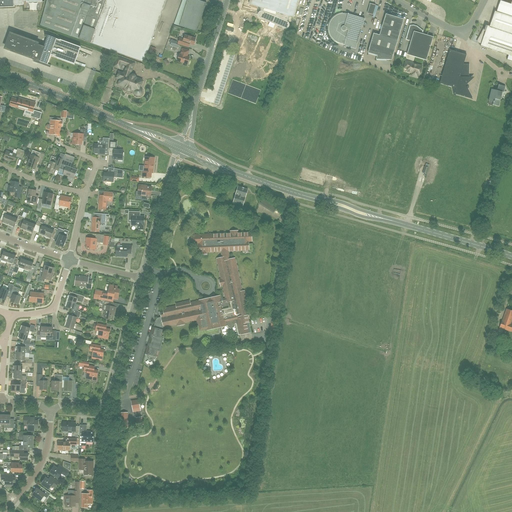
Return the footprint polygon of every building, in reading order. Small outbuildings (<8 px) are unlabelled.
[(144,62),(162,12),(166,0),(46,0),(40,25),(144,62)] [(197,31),(203,12),(206,3),(197,0),(187,0),(179,26),(197,31)] [(294,18),(295,12),(299,0),(250,0),(249,4),(259,7),(260,11),(260,12),(259,12),(259,13),(258,13),(258,14),(258,15),(258,16),(258,17),(259,18),(260,18),(270,23),(270,24),(270,25),(271,25),(272,25),(273,25),(274,24),(284,29),(285,29),(286,29),(287,29),(287,28),(288,28),(289,27),(289,26),(289,25),(289,24),(288,23),(288,22),(287,22),(289,16),(294,18)] [(511,61),(511,0),(511,4),(500,0),(496,12),(494,11),(489,27),(487,26),(480,46),(508,56),(507,60),(511,61)] [(373,15),(374,12),(376,5),(370,4),(367,13),(373,15)] [(355,49),(357,43),(364,19),(348,14),(345,14),(342,14),(342,13),(339,14),(336,15),(334,17),(332,18),(332,19),(330,21),(329,24),(328,27),(328,30),(329,33),(330,36),(332,39),(334,41),(336,42),(339,44),(344,45),(344,46),(355,49)] [(373,33),(369,48),(368,53),(377,56),(376,60),(392,60),(393,55),(404,19),(386,14),(379,35),(373,33)] [(419,44),(422,34),(423,31),(419,30),(419,29),(416,27),(413,26),(410,26),(406,40),(411,41),(419,44)] [(45,37),(47,38),(43,48),(39,46),(38,47),(37,46),(38,44),(11,34),(5,49),(32,58),(32,59),(34,59),(33,62),(38,64),(39,61),(47,64),(51,55),(54,56),(54,57),(75,64),(81,47),(60,40),(56,39),(57,39),(48,35),(48,36),(46,35),(45,35),(44,36),(45,37)] [(419,44),(411,41),(407,55),(426,60),(433,37),(422,34),(419,44)] [(189,47),(190,44),(193,45),(194,44),(195,42),(194,41),(195,38),(185,35),(184,40),(180,38),(178,44),(189,47)] [(187,57),(189,51),(182,49),(180,55),(179,54),(177,61),(187,64),(189,57),(187,57)] [(468,94),(469,94),(464,84),(466,83),(469,83),(469,64),(463,64),(466,55),(450,50),(440,84),(452,87),(454,93),(466,97),(467,96),(467,95),(468,95),(468,94)] [(134,63),(116,57),(113,67),(121,70),(123,64),(127,65),(124,73),(119,71),(116,78),(119,79),(117,84),(126,87),(126,88),(126,89),(126,90),(127,91),(128,91),(128,92),(129,92),(130,92),(130,91),(131,91),(131,90),(132,90),(132,89),(135,90),(135,91),(135,92),(135,93),(135,94),(136,94),(137,95),(138,95),(139,95),(140,95),(140,94),(141,94),(141,93),(141,92),(141,91),(141,90),(140,89),(139,88),(141,85),(142,84),(142,82),(142,81),(142,80),(136,78),(136,77),(136,76),(136,75),(135,74),(134,74),(133,74),(132,74),(131,74),(130,75),(134,63)] [(407,72),(411,73),(410,75),(417,77),(418,75),(419,75),(421,67),(406,62),(404,69),(407,70),(407,72)] [(492,89),(489,101),(493,102),(492,105),(498,106),(502,92),(503,92),(505,86),(498,85),(497,91),(492,89)] [(33,110),(35,103),(19,98),(18,99),(12,97),(9,105),(24,110),(32,112),(31,115),(33,115),(33,117),(36,118),(40,119),(42,113),(38,112),(33,110)] [(61,121),(57,121),(57,118),(50,118),(50,123),(50,125),(48,125),(46,126),(46,128),(47,129),(50,130),(49,134),(56,135),(55,136),(58,137),(59,137),(60,126),(62,127),(62,122),(61,121)] [(73,137),(72,144),(81,145),(81,141),(81,138),(84,138),(87,138),(87,129),(88,127),(88,126),(85,126),(85,127),(85,129),(84,129),(80,129),(80,134),(73,134),(73,137)] [(104,155),(105,151),(105,148),(106,148),(108,148),(109,139),(103,138),(103,142),(102,145),(99,145),(94,144),(94,153),(98,153),(101,154),(101,155),(104,155)] [(111,150),(113,150),(113,156),(113,159),(122,160),(123,156),(123,153),(123,151),(116,150),(117,142),(113,141),(110,141),(109,150),(111,150)] [(25,151),(22,150),(17,148),(15,154),(7,151),(3,159),(14,163),(17,156),(19,157),(19,158),(20,159),(22,159),(25,151)] [(36,157),(34,156),(31,155),(27,166),(35,169),(37,164),(38,159),(41,160),(42,161),(45,155),(41,153),(38,152),(36,157)] [(60,168),(63,160),(56,157),(53,162),(50,161),(46,171),(53,174),(55,170),(57,170),(58,171),(60,168)] [(142,176),(149,177),(151,177),(152,173),(153,173),(154,158),(145,157),(144,172),(143,172),(142,176)] [(63,160),(60,168),(58,171),(57,174),(63,176),(64,175),(68,176),(73,178),(76,170),(73,169),(71,168),(72,164),(63,160)] [(123,170),(121,170),(113,168),(113,170),(113,173),(109,172),(109,173),(104,173),(103,181),(113,182),(113,177),(122,178),(123,170)] [(8,185),(8,184),(7,184),(5,183),(4,190),(6,191),(7,190),(10,190),(10,191),(16,192),(15,197),(19,198),(21,189),(19,189),(18,189),(18,186),(19,183),(11,181),(11,185),(8,185)] [(139,185),(138,195),(150,196),(151,194),(151,187),(144,186),(144,185),(139,185)] [(248,190),(238,187),(233,203),(242,206),(248,190)] [(33,204),(36,204),(38,197),(36,196),(35,196),(36,191),(29,190),(27,200),(30,201),(30,204),(33,204)] [(99,195),(99,200),(98,200),(98,204),(99,204),(98,209),(105,210),(106,201),(112,201),(113,192),(104,191),(104,193),(103,195),(99,195)] [(41,203),(51,205),(53,194),(44,192),(43,200),(41,199),(39,199),(37,208),(40,209),(41,203)] [(60,205),(70,207),(72,198),(61,196),(61,198),(59,198),(57,197),(54,209),(59,210),(60,205)] [(0,202),(2,203),(2,204),(6,206),(8,200),(0,197),(0,202)] [(8,225),(12,217),(6,214),(7,212),(4,211),(2,214),(4,215),(5,216),(2,223),(8,225)] [(131,225),(137,226),(138,226),(138,230),(143,230),(143,226),(144,216),(140,216),(138,216),(138,214),(138,212),(128,211),(128,214),(128,218),(132,218),(131,222),(131,225)] [(106,214),(92,213),(92,215),(91,222),(92,222),(91,231),(98,232),(99,223),(105,223),(106,217),(109,217),(109,215),(106,214)] [(18,219),(12,217),(8,225),(14,228),(18,219)] [(26,231),(30,222),(24,220),(25,218),(22,217),(20,220),(19,225),(20,225),(21,226),(20,229),(26,231)] [(36,225),(30,222),(26,231),(32,233),(33,231),(36,225),(37,225),(39,226),(40,222),(37,221),(36,225)] [(39,234),(45,237),(48,228),(45,227),(42,226),(43,224),(40,222),(39,226),(40,227),(41,227),(39,233),(39,234)] [(56,233),(58,229),(55,228),(54,230),(48,228),(45,237),(51,239),(53,232),(55,233),(56,233)] [(58,229),(56,233),(55,235),(58,236),(59,236),(58,241),(56,244),(63,247),(67,238),(67,237),(68,235),(63,233),(64,230),(58,228),(58,229)] [(146,354),(147,354),(147,355),(147,357),(148,359),(150,360),(151,360),(152,360),(153,360),(154,359),(156,358),(156,357),(157,357),(158,357),(162,341),(164,333),(165,331),(164,330),(164,329),(164,327),(177,324),(177,326),(184,324),(184,322),(197,319),(199,331),(201,331),(206,330),(207,330),(207,331),(208,332),(208,333),(209,333),(210,334),(211,334),(212,333),(213,333),(214,333),(215,332),(215,331),(216,330),(216,328),(223,326),(226,326),(226,325),(227,325),(228,326),(228,327),(229,327),(230,328),(231,328),(232,328),(233,327),(234,326),(234,325),(234,323),(236,323),(238,335),(251,332),(247,316),(245,305),(247,305),(244,291),(242,292),(234,258),(230,259),(228,251),(249,250),(248,241),(252,241),(251,232),(237,233),(237,231),(230,231),(230,233),(195,235),(194,235),(193,236),(192,237),(191,238),(191,240),(191,241),(192,242),(193,243),(194,243),(195,244),(197,244),(198,252),(221,251),(222,258),(217,259),(221,279),(219,279),(220,283),(221,286),(223,286),(226,299),(220,300),(220,296),(190,303),(189,301),(176,304),(176,306),(163,309),(164,312),(160,313),(161,317),(159,318),(157,318),(157,319),(156,319),(155,320),(155,322),(153,328),(146,354)] [(86,238),(85,244),(87,244),(86,248),(96,249),(96,242),(103,243),(104,235),(96,235),(96,237),(95,239),(86,238)] [(117,244),(116,256),(127,256),(127,253),(129,253),(131,254),(131,246),(127,246),(127,245),(117,244)] [(0,257),(0,261),(0,260),(7,262),(10,253),(4,251),(1,258),(0,257)] [(12,277),(13,272),(16,264),(13,263),(15,257),(16,256),(10,253),(7,262),(12,264),(11,266),(10,268),(7,276),(12,277)] [(24,269),(27,260),(21,258),(19,265),(17,265),(16,264),(13,272),(16,273),(17,269),(18,270),(19,268),(24,269)] [(26,279),(31,280),(34,271),(32,270),(31,270),(33,263),(27,260),(24,269),(29,271),(26,279)] [(43,272),(53,274),(53,273),(54,268),(45,266),(44,269),(40,268),(40,271),(43,272)] [(53,274),(43,272),(42,276),(40,276),(38,275),(36,281),(38,282),(44,284),(45,281),(45,279),(51,281),(53,274)] [(76,277),(75,285),(86,287),(86,288),(91,288),(92,281),(90,281),(88,281),(88,277),(80,276),(80,277),(76,277)] [(10,290),(12,291),(14,286),(14,285),(9,283),(6,290),(2,288),(0,293),(0,298),(5,300),(7,296),(9,290),(10,290)] [(30,301),(37,302),(37,293),(33,293),(34,289),(31,288),(31,284),(29,284),(25,294),(27,294),(30,294),(30,301)] [(105,301),(102,300),(102,299),(110,301),(110,299),(110,298),(117,299),(119,290),(116,289),(117,286),(110,285),(108,294),(103,293),(104,292),(95,290),(94,299),(101,300),(105,301)] [(14,286),(12,291),(11,294),(12,294),(13,295),(11,302),(18,304),(20,297),(17,296),(20,289),(14,286)] [(37,293),(37,302),(43,303),(44,295),(47,296),(47,292),(47,290),(42,289),(41,294),(37,293)] [(82,303),(84,296),(76,294),(75,295),(75,297),(69,295),(67,301),(76,304),(77,301),(82,303)] [(74,310),(76,304),(67,301),(65,307),(74,310)] [(113,303),(105,301),(103,310),(105,310),(104,318),(112,319),(114,312),(115,312),(116,307),(112,307),(113,305),(113,303)] [(511,317),(511,311),(506,309),(503,318),(505,318),(503,321),(501,321),(499,327),(511,331),(511,328),(511,324),(510,323),(511,317)] [(79,318),(80,315),(76,314),(75,317),(68,314),(66,321),(75,323),(77,318),(79,318)] [(73,329),(75,323),(66,321),(64,327),(71,329),(71,331),(70,332),(74,333),(74,334),(81,336),(82,333),(75,331),(75,330),(73,329)] [(106,327),(107,325),(97,323),(96,330),(99,331),(98,337),(108,339),(110,329),(106,328),(106,327)] [(21,325),(20,332),(29,335),(30,331),(33,332),(34,329),(35,326),(31,325),(30,328),(21,325)] [(46,337),(47,327),(41,327),(41,331),(39,331),(38,331),(38,339),(41,339),(41,337),(46,337)] [(47,327),(46,337),(46,340),(51,340),(56,340),(56,330),(52,330),(52,327),(47,327)] [(28,338),(29,335),(20,332),(18,338),(24,340),(30,342),(31,339),(28,338)] [(91,344),(91,345),(90,351),(93,351),(91,358),(102,360),(104,350),(100,349),(100,347),(100,346),(91,344)] [(25,357),(25,353),(16,353),(16,359),(26,360),(26,362),(26,363),(32,364),(32,359),(29,359),(29,357),(25,357)] [(94,366),(89,365),(89,363),(80,361),(79,366),(84,367),(84,371),(87,372),(86,379),(96,380),(97,370),(94,370),(94,368),(94,366)] [(32,367),(32,364),(26,363),(26,364),(26,366),(13,365),(13,372),(22,372),(22,369),(26,369),(26,367),(32,367)] [(65,390),(71,391),(72,382),(75,382),(74,374),(69,374),(69,381),(65,380),(65,390)] [(50,385),(50,377),(45,377),(45,381),(42,381),(42,377),(42,375),(37,375),(37,382),(37,384),(40,384),(40,386),(40,390),(47,390),(47,385),(50,385)] [(62,382),(62,378),(62,375),(55,375),(54,385),(52,385),(52,390),(59,391),(59,382),(62,382)] [(19,383),(19,385),(12,384),(12,391),(20,392),(20,388),(26,388),(26,382),(19,382),(19,383)] [(138,400),(131,402),(133,412),(140,410),(138,400)] [(11,416),(4,415),(4,425),(3,428),(14,428),(14,422),(13,422),(10,422),(11,416)] [(35,419),(35,418),(24,417),(24,425),(28,425),(28,431),(34,432),(34,429),(38,429),(38,421),(35,421),(35,419)] [(79,436),(80,427),(78,426),(76,426),(76,424),(68,423),(68,422),(63,422),(62,431),(73,432),(73,435),(79,436)] [(78,455),(79,455),(81,455),(81,447),(82,447),(82,446),(86,446),(86,442),(93,442),(94,432),(83,432),(83,430),(87,430),(87,425),(85,425),(84,425),(80,425),(80,427),(79,436),(79,439),(79,445),(78,455)] [(24,442),(33,442),(33,436),(26,436),(26,434),(26,433),(20,433),(19,438),(24,438),(24,442)] [(79,439),(77,439),(70,439),(70,441),(69,442),(58,442),(58,450),(70,450),(70,445),(79,445),(79,439)] [(33,448),(33,442),(24,442),(23,446),(19,446),(15,446),(15,447),(15,451),(24,451),(26,451),(26,449),(26,448),(33,448)] [(28,454),(24,454),(24,452),(24,451),(15,451),(10,451),(10,455),(16,456),(20,456),(20,460),(28,460),(28,454)] [(79,470),(84,470),(84,475),(93,475),(93,462),(85,461),(86,459),(79,459),(79,455),(78,455),(71,455),(71,462),(79,462),(79,463),(79,470)] [(4,463),(4,467),(12,467),(11,472),(22,472),(22,465),(19,465),(19,464),(19,463),(4,463)] [(61,474),(66,477),(69,472),(59,466),(58,467),(57,469),(54,467),(50,473),(58,479),(61,474)] [(13,476),(13,475),(1,475),(1,480),(5,480),(5,485),(13,486),(13,483),(15,483),(15,478),(13,478),(13,476)] [(54,488),(59,483),(50,477),(49,478),(48,480),(45,478),(41,484),(49,489),(51,486),(54,488)] [(44,496),(47,499),(48,497),(50,494),(46,491),(44,494),(39,490),(37,489),(32,495),(41,501),(44,496)] [(92,491),(87,490),(87,494),(82,494),(82,508),(87,508),(87,504),(92,504),(92,491)] [(79,491),(75,491),(73,491),(68,491),(68,496),(65,496),(65,506),(75,506),(75,503),(79,503),(79,500),(79,491)]
